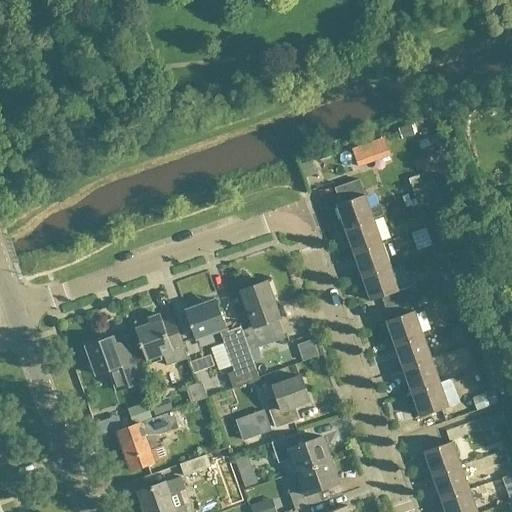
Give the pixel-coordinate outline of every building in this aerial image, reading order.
[(410,126),(397,130),(401,140),(413,135),(410,126)] [(377,155),(371,140),(351,148),(357,162),(377,155)] [(436,179),(420,184),(417,177),(406,180),(414,202),(415,205),(426,201),(441,196),(436,179)] [(359,183),(334,192),(339,206),(336,208),(344,230),(372,220),(382,216),(379,206),(368,210),(359,183)] [(434,225),(426,201),(415,205),(421,222),(424,229),(434,225)] [(372,220),(344,230),(352,254),(380,244),(372,220)] [(443,249),(434,225),(424,229),(432,253),(443,249)] [(423,245),(418,232),(381,245),(380,244),(352,254),(361,278),(389,268),(386,258),(423,245)] [(452,274),(443,249),(432,253),(441,278),(452,274)] [(379,299),(383,310),(408,301),(412,300),(408,289),(398,292),(389,268),(361,278),(369,302),(379,299)] [(276,342),(275,341),(279,340),(272,322),(278,320),(265,282),(239,292),(252,328),(248,329),(248,330),(240,333),(252,363),(280,353),(276,342)] [(457,324),(468,320),(460,296),(449,300),(457,324)] [(226,333),(224,329),(225,329),(214,301),(184,312),(195,340),(217,332),(232,373),(226,375),(231,391),(258,381),(252,363),(240,333),(239,328),(226,333)] [(413,312),(408,301),(383,310),(387,322),(385,322),(393,347),(422,337),(413,312)] [(171,320),(161,323),(160,320),(133,330),(144,362),(161,355),(165,368),(184,362),(171,320)] [(468,320),(457,324),(466,348),(477,344),(468,320)] [(422,337),(393,347),(402,370),(430,360),(422,337)] [(121,392),(121,391),(140,384),(132,362),(120,366),(110,338),(84,348),(94,376),(107,372),(114,394),(121,392)] [(477,344),(466,348),(470,359),(474,372),(485,368),(477,344)] [(430,360),(402,370),(410,394),(438,384),(430,360)] [(485,368),(474,372),(483,396),(486,408),(498,404),(485,368)] [(264,401),(275,429),(294,422),(290,409),(309,402),(300,377),(272,388),(275,397),(264,401)] [(447,408),(438,384),(410,394),(419,418),(447,408)] [(200,400),(195,385),(184,389),(189,406),(201,402),(200,400)] [(145,405),(133,409),(139,424),(146,422),(150,420),(145,405)] [(511,448),(511,443),(505,424),(501,411),(480,419),(485,431),(494,428),(503,452),(511,448)] [(234,422),(241,443),(270,433),(262,412),(234,422)] [(139,424),(128,428),(115,432),(120,444),(119,444),(129,472),(153,464),(149,452),(156,450),(152,438),(177,430),(177,429),(182,427),(177,413),(171,414),(171,413),(150,420),(146,422),(139,424)] [(295,474),(329,462),(321,437),(302,444),(298,434),(270,445),(274,455),(273,455),(276,465),(291,460),(295,474)] [(431,477),(460,467),(451,443),(423,453),(431,477)] [(511,475),(511,448),(503,452),(511,475)] [(213,454),(205,456),(178,466),(182,479),(209,469),(211,474),(219,470),(213,454)] [(329,462),(295,474),(300,486),(286,492),(293,511),(295,511),(296,511),(322,502),(318,491),(338,484),(329,462)] [(468,491),(460,467),(431,477),(440,501),(468,491)] [(243,490),(257,485),(252,471),(238,476),(243,490)] [(163,483),(136,493),(142,511),(183,511),(182,507),(172,510),(167,496),(183,491),(179,478),(163,484),(163,483)] [(475,511),(468,491),(440,501),(443,511),(475,511)] [(249,511),(273,511),(270,500),(248,508),(249,511)]
